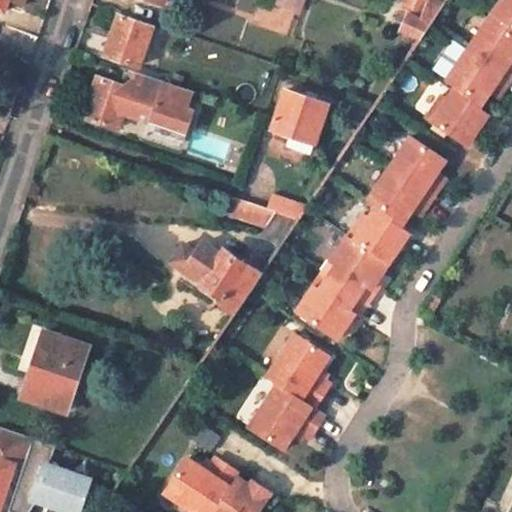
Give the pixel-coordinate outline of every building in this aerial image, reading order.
[(0,0),(0,9),(5,11),(8,0),(0,0)] [(280,0),(280,2),(302,10),(305,0),(280,0)] [(447,0),(406,0),(404,8),(401,7),(397,20),(407,23),(405,30),(423,36),(447,0)] [(511,0),(500,0),(500,1),(511,9),(511,0)] [(511,15),(497,5),(476,36),(511,60),(511,15)] [(156,27),(120,15),(107,55),(143,66),(147,56),(158,59),(163,45),(152,41),(156,27)] [(511,60),(476,36),(456,67),(490,90),(502,73),(506,68),(511,72),(511,60)] [(431,66),(441,76),(464,54),(454,44),(431,66)] [(511,78),(511,72),(506,68),(502,73),(511,80),(511,78)] [(25,77),(3,69),(0,78),(0,108),(13,112),(25,77)] [(195,91),(131,70),(126,86),(135,88),(127,113),(182,131),(187,116),(190,117),(193,107),(190,106),(195,91)] [(442,94),(427,116),(469,143),(486,117),(482,114),(485,111),(489,113),(498,100),(462,76),(447,98),(442,94)] [(126,86),(99,77),(87,117),(122,129),(127,113),(135,88),(126,86)] [(325,103),(286,90),(273,128),(313,142),(325,103)] [(87,117),(57,106),(52,121),(83,131),(87,117)] [(401,139),(381,170),(426,199),(434,185),(426,179),(429,173),(437,162),(401,139)] [(426,199),(381,170),(361,202),(397,225),(405,212),(408,207),(417,212),(426,199)] [(438,179),(429,173),(426,179),(434,185),(438,179)] [(302,216),(310,203),(274,190),(268,205),(280,209),(302,216)] [(283,244),(302,216),(280,209),(268,205),(230,192),(223,209),(270,225),(266,232),(283,244)] [(417,213),(408,207),(405,212),(413,218),(417,213)] [(292,316),(335,343),(342,332),(351,319),(355,321),(372,294),(368,291),(376,277),(383,266),(391,253),(389,251),(391,247),(394,249),(403,235),(367,212),(361,221),(355,217),(324,266),(330,271),(323,282),(315,294),(309,289),(292,316)] [(176,261),(227,295),(223,303),(237,312),(264,272),(229,249),(227,251),(214,243),(199,248),(189,242),(176,261)] [(324,266),(316,278),(323,282),(330,271),(324,266)] [(372,294),(381,280),(376,277),(368,291),(372,294)] [(323,282),(316,278),(309,289),(315,294),(323,282)] [(430,314),(437,303),(427,298),(420,309),(430,314)] [(351,319),(342,332),(346,335),(355,321),(351,319)] [(68,408),(88,344),(44,330),(35,357),(37,358),(25,396),(68,408)] [(302,336),(296,331),(288,344),(294,349),(302,336)] [(331,354),(302,336),(294,349),(288,344),(268,375),(279,382),(260,412),(266,415),(258,428),(286,447),(295,433),(298,427),(306,432),(312,436),(327,412),(317,405),(332,382),(326,378),(318,373),(331,354)] [(329,373),(322,368),(318,373),(326,378),(329,373)] [(266,415),(260,412),(251,424),(258,428),(266,415)] [(0,457),(13,462),(12,465),(24,468),(34,437),(0,426),(0,457)] [(306,432),(298,427),(295,433),(303,438),(306,432)] [(57,445),(34,437),(24,468),(10,510),(14,511),(30,511),(39,500),(74,511),(80,511),(85,500),(87,500),(89,492),(88,492),(92,477),(69,469),(69,468),(58,464),(57,466),(51,464),(57,445)] [(198,511),(259,511),(274,492),(260,483),(253,492),(248,489),(252,484),(239,474),(241,472),(218,455),(214,462),(209,469),(203,465),(189,456),(170,484),(182,492),(178,498),(198,511)] [(0,506),(12,465),(13,462),(0,457),(0,506)] [(214,462),(208,458),(203,465),(209,469),(214,462)] [(260,483),(255,480),(252,484),(248,489),(253,492),(260,483)] [(182,492),(170,484),(166,490),(178,498),(182,492)]
